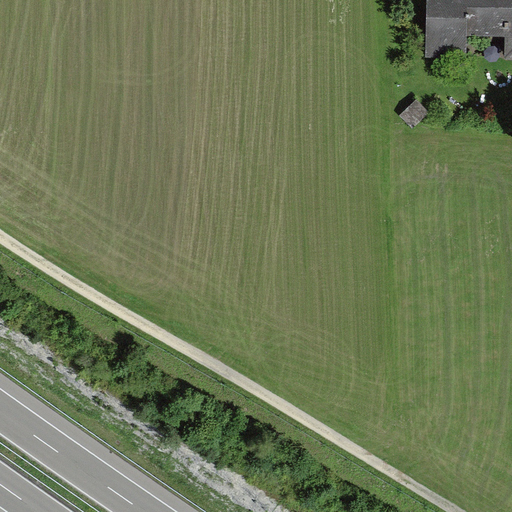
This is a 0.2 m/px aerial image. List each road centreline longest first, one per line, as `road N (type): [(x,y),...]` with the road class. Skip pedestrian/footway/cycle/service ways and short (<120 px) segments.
road 1 (track): [(455,511),(0,234)]
road 2 (motorway): [(145,511),(0,410)]
